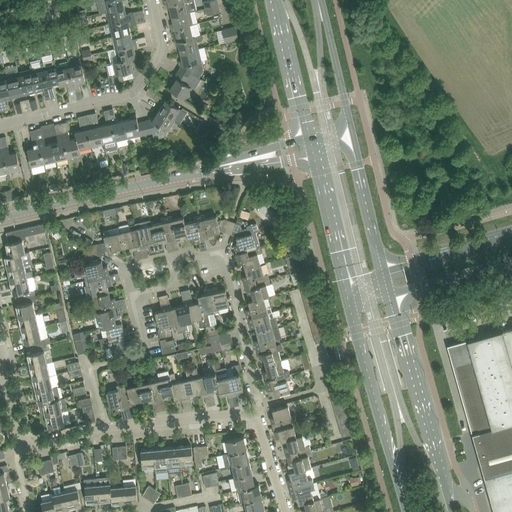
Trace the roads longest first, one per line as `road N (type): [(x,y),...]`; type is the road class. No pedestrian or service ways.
road 1 (residential): [(130,297),(177,286),(171,260),(223,247),(259,407),(254,413)]
road 2 (residential): [(0,124),(138,92),(162,54),(152,0)]
road 3 (secondary): [(348,293),(408,511)]
road 4 (tertiary): [(0,218),(203,170)]
road 5 (secondary): [(441,475),(388,299)]
road 6 (residential): [(103,429),(89,369),(145,356),(130,297)]
road 7 (residential): [(254,413),(103,429)]
road 8 (secondary): [(318,150),(348,293)]
road 9 (secondary): [(383,275),(352,137)]
road 10 (secondary): [(352,137),(319,0)]
road 11 (secondary): [(278,0),(310,132)]
road 12 (secondary): [(511,240),(383,275)]
